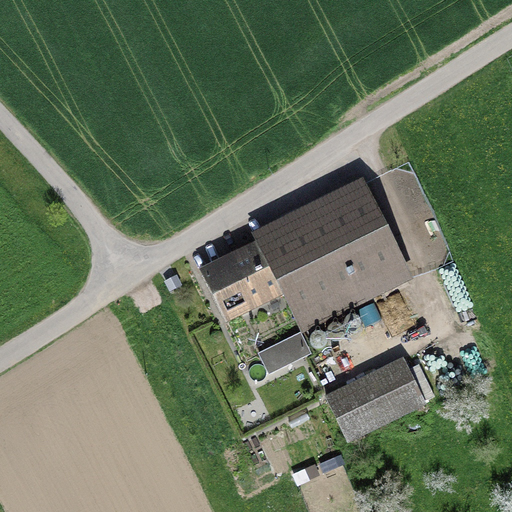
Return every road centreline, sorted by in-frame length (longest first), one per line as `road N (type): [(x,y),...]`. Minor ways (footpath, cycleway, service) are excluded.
road 1 (residential): [(511,37),(135,276)]
road 2 (residential): [(135,276),(0,107)]
road 3 (residential): [(135,276),(0,360)]
